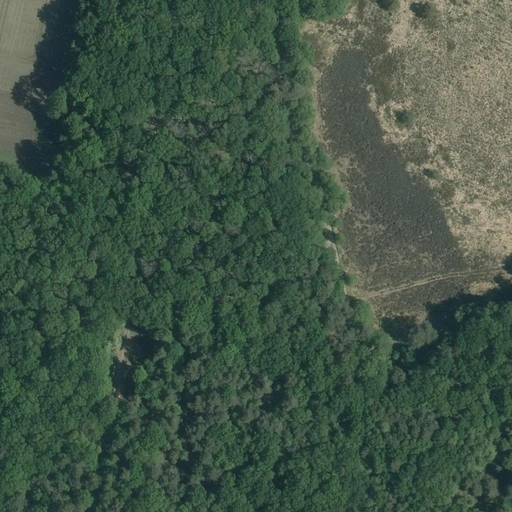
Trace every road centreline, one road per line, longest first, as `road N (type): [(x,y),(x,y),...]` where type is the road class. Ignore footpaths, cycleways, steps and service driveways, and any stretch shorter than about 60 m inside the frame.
road 1 (track): [(355,511),(365,399),(316,199),(278,106),(280,0)]
road 2 (track): [(0,507),(73,442),(180,403),(249,455),(293,511)]
road 3 (track): [(190,0),(130,321)]
road 4 (track): [(91,511),(130,321)]
road 5 (track): [(342,299),(511,267)]
